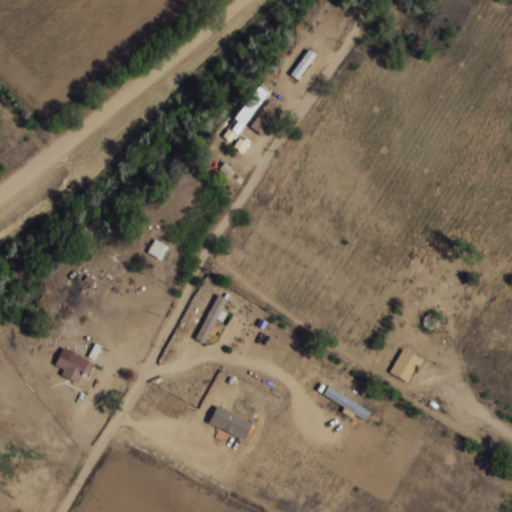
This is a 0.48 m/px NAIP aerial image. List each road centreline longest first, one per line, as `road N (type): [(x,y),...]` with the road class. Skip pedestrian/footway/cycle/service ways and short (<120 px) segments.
road 1 (residential): [(60,511),(176,307),(375,0)]
road 2 (tertiary): [(243,0),(0,191)]
